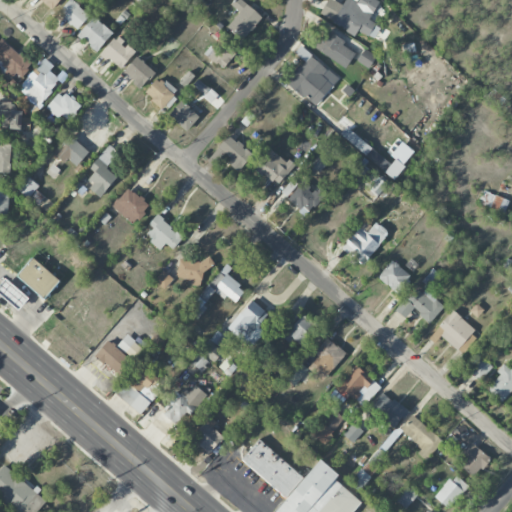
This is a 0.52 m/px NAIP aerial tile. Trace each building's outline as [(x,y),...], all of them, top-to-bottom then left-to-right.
[(40,0),(51,10),(60,0),(40,0)] [(69,0),(58,13),(77,30),(89,15),(72,0),(69,0)] [(227,26),(242,40),(262,18),(242,0),(233,0),(230,4),(239,13),(227,26)] [(379,3),(374,0),(344,0),(341,5),(333,0),(328,0),(319,15),(355,36),(358,30),(374,39),(381,28),(369,20),(379,3)] [(97,52),(113,33),(93,16),(77,35),(97,52)] [(355,54),(342,45),(345,42),(327,30),(315,48),(345,68),(355,54)] [(122,69),(135,51),(114,36),(101,55),(122,69)] [(205,54),(222,69),(237,53),(220,37),(205,54)] [(0,40),(0,63),(2,66),(0,68),(0,73),(13,84),(30,62),(1,39),(0,40)] [(315,107),(339,79),(301,46),(295,53),(305,61),(286,83),(315,107)] [(369,68),(376,57),(364,49),(357,60),(369,68)] [(155,71),(136,57),(123,74),(143,88),(155,71)] [(18,89),(38,106),(60,80),(49,71),(53,66),(44,58),(18,89)] [(194,76),(189,71),(179,82),(185,87),(194,76)] [(163,109),(176,91),(157,77),(144,94),(163,109)] [(192,86),(217,108),(223,101),(199,79),(192,86)] [(80,108),(61,90),(46,107),(66,124),(80,108)] [(22,111),(10,110),(11,102),(1,101),(0,115),(0,127),(21,129),(22,111)] [(187,131),(199,116),(181,101),(169,116),(187,131)] [(383,171),(389,164),(347,126),(341,133),(383,171)] [(76,166),(89,151),(70,134),(53,153),(64,163),(68,159),(76,166)] [(229,134),(218,147),(232,159),(229,163),(238,172),(252,155),(229,134)] [(0,144),(0,172),(10,173),(10,145),(0,144)] [(89,168),(94,172),(88,180),(93,184),(89,188),(100,197),(117,177),(106,169),(118,154),(108,145),(89,168)] [(253,167),(278,186),(293,166),(268,147),(253,167)] [(328,163),(316,153),(307,163),(319,173),(328,163)] [(394,180),(405,167),(395,159),(384,172),(394,180)] [(60,170),(52,165),(46,173),(53,178),(60,170)] [(19,191),(36,206),(44,198),(36,190),(39,187),(29,178),(19,191)] [(281,192),(287,197),(298,185),(292,179),(281,192)] [(322,195),(300,182),(287,203),(309,216),(322,195)] [(112,206),(133,225),(150,206),(128,187),(112,206)] [(9,190),(0,189),(0,214),(8,215),(9,190)] [(509,200),(483,192),(479,205),(505,213),(509,200)] [(145,236),(160,249),(166,243),(172,249),(183,238),(157,214),(148,224),(153,228),(145,236)] [(367,233),(358,227),(342,250),(364,265),(385,236),(371,227),(367,233)] [(60,280),(32,257),(17,276),(44,299),(60,280)] [(181,258),(175,278),(201,286),(210,258),(205,257),(202,265),(181,258)] [(377,277),(398,294),(412,277),(392,260),(377,277)] [(221,270),(187,312),(197,320),(207,308),(203,305),(214,291),(224,299),(227,296),(235,303),(245,290),(221,270)] [(165,290),(173,279),(164,271),(155,281),(165,290)] [(0,294),(18,310),(29,299),(6,278),(0,284),(0,294)] [(443,308),(418,285),(396,310),(405,318),(413,309),(429,323),(443,308)] [(250,348),(264,333),(258,327),(269,315),(252,300),(227,328),(250,348)] [(483,310),(476,304),(470,311),(477,317),(483,310)] [(296,316),(288,310),(281,319),(289,325),(296,316)] [(435,343),(441,336),(457,350),(474,329),(452,310),(429,338),(435,343)] [(299,348),(316,327),(302,315),(284,336),(299,348)] [(200,351),(214,362),(223,351),(218,347),(226,338),(217,331),(200,351)] [(133,359),(142,348),(126,335),(117,346),(133,359)] [(309,367),(323,380),(346,354),(328,338),(314,353),(318,356),(309,367)] [(119,376),(132,360),(108,340),(95,355),(119,376)] [(208,362),(198,353),(191,362),(200,371),(208,362)] [(479,382),(492,367),(482,358),(469,372),(479,382)] [(284,379),(296,386),(307,367),(295,361),(284,379)] [(142,414),(160,391),(155,388),(161,380),(140,362),(132,372),(136,375),(129,385),(121,379),(112,391),(116,393),(122,385),(125,388),(119,396),(142,414)] [(338,386),(362,408),(381,387),(356,365),(338,386)] [(511,368),(511,370),(504,365),(486,390),(504,403),(511,392),(511,368)] [(163,415),(178,427),(205,395),(191,382),(163,415)] [(331,394),(339,403),(347,395),(338,386),(331,394)] [(394,428),(408,413),(384,392),(369,408),(379,416),(380,415),(394,428)] [(314,438),(325,445),(344,418),(333,410),(314,438)] [(426,460),(443,442),(412,415),(399,429),(422,449),(418,453),(426,460)] [(223,437),(212,427),(216,422),(209,416),(191,438),(210,454),(223,437)] [(352,443),(363,432),(354,422),(342,433),(352,443)] [(403,431),(398,426),(371,457),(376,462),(403,431)] [(302,477),(260,439),(241,459),(284,498),(302,477)] [(489,457),(470,442),(455,462),(474,477),(489,457)] [(353,511),(361,502),(334,479),(338,475),(319,459),(275,511),(353,511)] [(0,499),(17,511),(36,511),(46,499),(2,466),(0,469),(0,499)] [(468,486),(455,474),(434,497),(448,508),(468,486)] [(396,500),(406,508),(417,495),(407,487),(396,500)]
